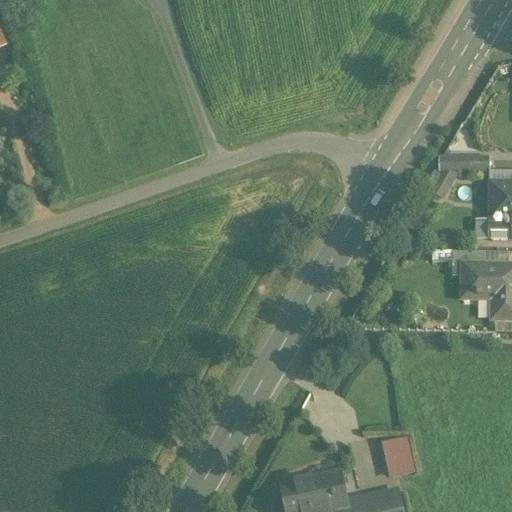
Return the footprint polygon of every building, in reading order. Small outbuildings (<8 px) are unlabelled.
[(455,198),(455,173),(492,173),(493,157),(439,157),(438,197),(455,198)] [(511,185),(491,186),(491,221),(511,221),(511,185)] [(483,255),(452,255),(451,279),(461,279),(461,268),(483,269),(483,255)] [(511,269),(483,269),(461,268),(461,279),(461,300),(495,300),(495,324),(511,323),(511,269)] [(415,439),(385,443),(389,478),(420,475),(415,439)] [(338,474),(278,487),(283,511),(343,511),(343,507),(345,506),(338,474)] [(345,506),(343,507),(343,511),(397,511),(394,496),(345,506)]
